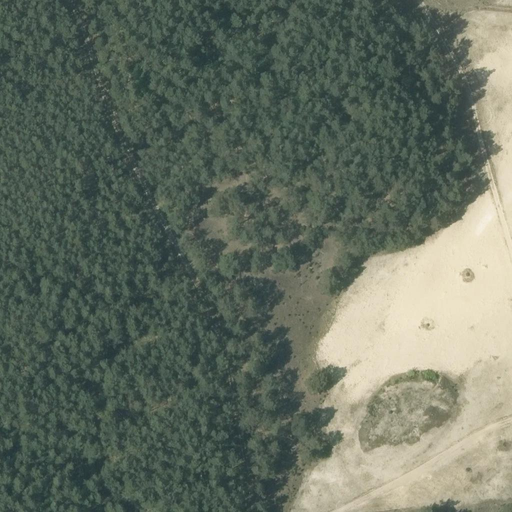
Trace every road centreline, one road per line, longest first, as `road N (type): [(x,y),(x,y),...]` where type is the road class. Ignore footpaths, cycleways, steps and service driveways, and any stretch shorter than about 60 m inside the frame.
road 1 (track): [(253,511),(223,346),(129,155),(70,0)]
road 2 (track): [(511,253),(470,105),(417,0)]
road 3 (track): [(511,418),(338,511)]
